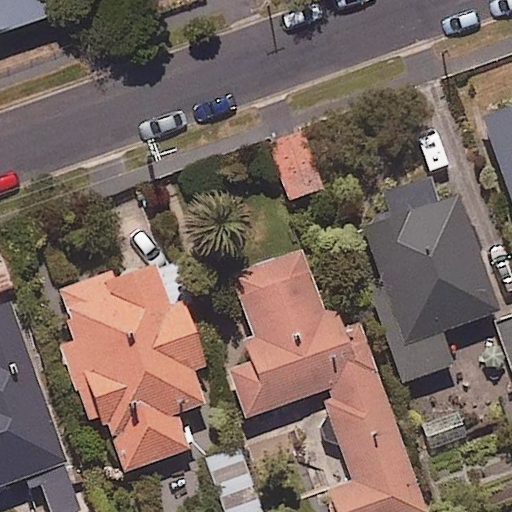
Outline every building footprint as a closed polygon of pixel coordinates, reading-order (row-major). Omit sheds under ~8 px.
[(0,0),(0,17),(39,3),(37,0),(0,0)] [(511,102),(478,115),(511,205),(511,102)] [(320,185),(301,128),(268,139),(287,196),(320,185)] [(456,170),(354,196),(400,376),(449,363),(439,324),(492,310),(456,170)] [(250,334),(241,338),(249,361),(228,368),(243,413),(318,387),(344,461),(315,471),(329,511),(417,511),(422,510),(357,323),(343,328),(335,305),(322,309),(300,247),(229,272),(250,334)] [(0,285),(11,282),(0,248),(0,285)] [(192,365),(199,363),(176,291),(163,295),(151,257),(56,287),(71,335),(60,338),(84,414),(101,409),(119,466),(186,445),(174,407),(203,398),(192,365)] [(61,511),(77,506),(5,296),(0,297),(0,479),(34,468),(48,511),(61,511)] [(511,317),(498,323),(511,365),(511,317)] [(511,421),(426,455),(447,511),(473,511),(511,497),(511,421)] [(254,511),(259,510),(235,443),(202,455),(222,511),(254,511)]
